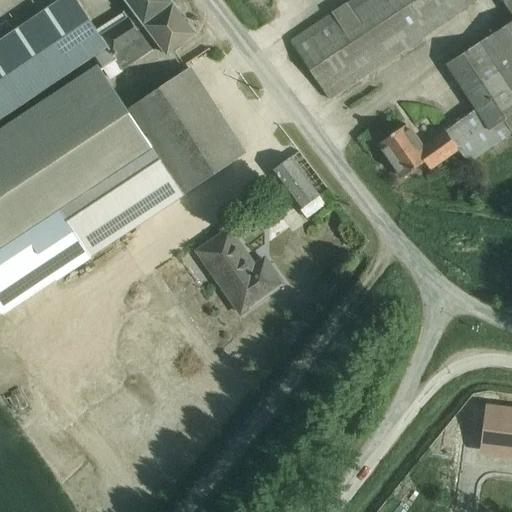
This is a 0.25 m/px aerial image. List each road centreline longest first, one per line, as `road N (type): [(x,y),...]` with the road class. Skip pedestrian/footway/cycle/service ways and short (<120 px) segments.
road 1 (residential): [(208,0),(320,146),(450,295)]
road 2 (unclassified): [(450,295),(382,450)]
road 3 (unclassified): [(382,450),(444,376),(475,362),(511,363)]
